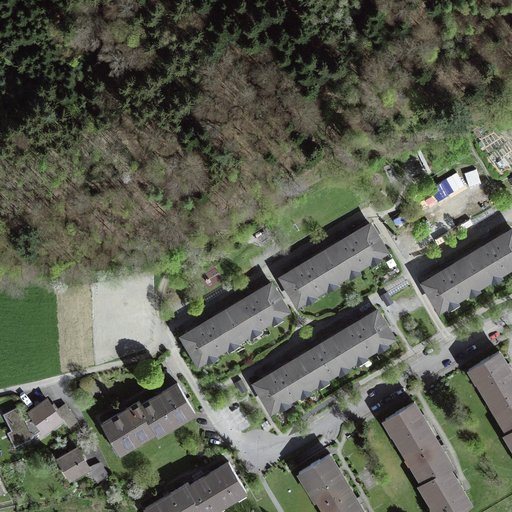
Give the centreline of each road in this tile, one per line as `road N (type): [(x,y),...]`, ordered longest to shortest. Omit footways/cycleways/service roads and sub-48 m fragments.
road 1 (track): [(64,377),(150,361),(164,338),(161,288),(196,249),(442,131),(511,108)]
road 2 (residential): [(254,452),(286,447),(511,316)]
road 3 (track): [(328,182),(387,45),(432,0)]
